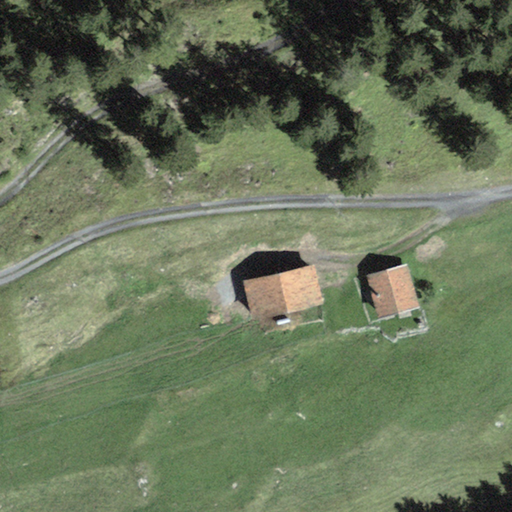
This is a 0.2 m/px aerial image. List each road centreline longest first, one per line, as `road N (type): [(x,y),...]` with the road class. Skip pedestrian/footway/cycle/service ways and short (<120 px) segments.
road 1 (track): [(0,280),(103,228),(205,209),(511,191)]
road 2 (track): [(345,0),(268,46),(90,112),(0,199)]
